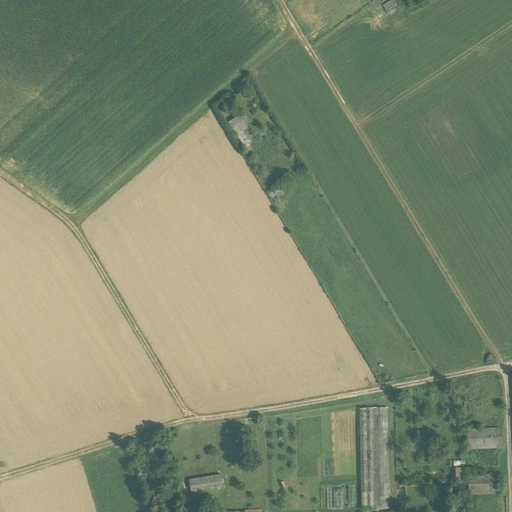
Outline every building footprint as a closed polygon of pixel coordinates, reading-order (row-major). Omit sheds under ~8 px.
[(232,128),(246,150),(260,142),(246,119),(232,128)] [(388,409),(360,409),(361,509),(389,509),(388,409)] [(497,429),(466,431),(467,450),(498,448),(497,429)] [(498,475),(467,477),(469,495),(499,493),(498,475)] [(219,476),(188,482),(190,493),(221,488),(219,476)]
